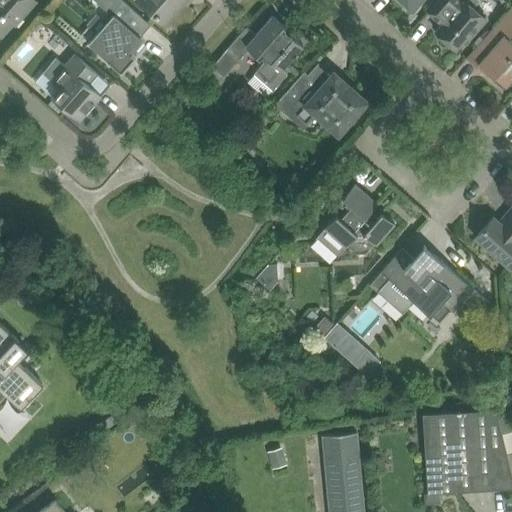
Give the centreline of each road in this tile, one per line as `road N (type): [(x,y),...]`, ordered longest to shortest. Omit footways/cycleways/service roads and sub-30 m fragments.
road 1 (residential): [(0,76),(70,140),(102,145),(228,0)]
road 2 (unclassified): [(420,65),(478,114),(481,136),(448,181),(434,181),(384,141),(381,123)]
